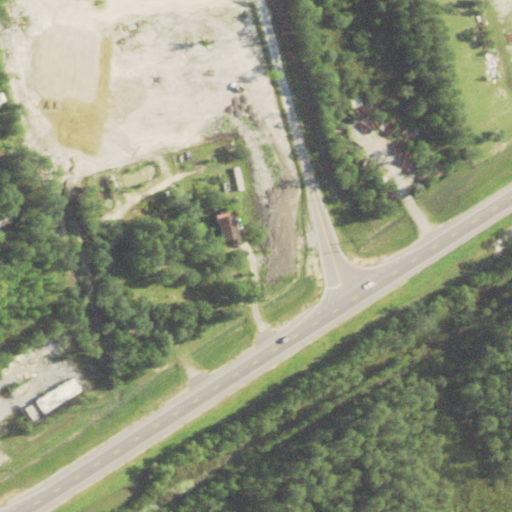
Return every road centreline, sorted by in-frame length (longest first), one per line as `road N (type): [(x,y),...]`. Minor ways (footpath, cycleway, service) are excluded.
road 1 (primary): [(20,511),(511,196)]
road 2 (residential): [(344,309),(255,0)]
